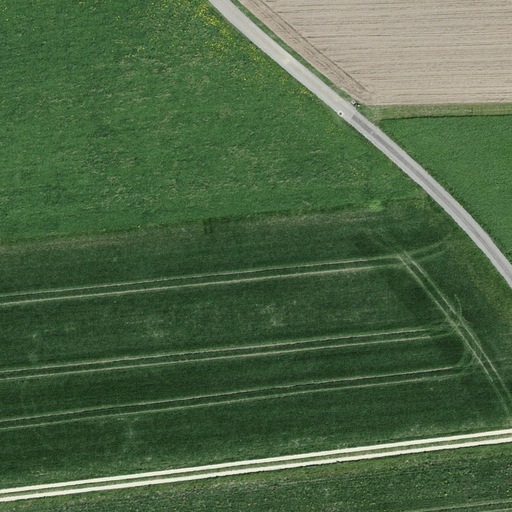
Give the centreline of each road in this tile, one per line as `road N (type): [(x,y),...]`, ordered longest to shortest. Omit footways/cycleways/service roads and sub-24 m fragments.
road 1 (track): [(0,497),(511,435)]
road 2 (unclassified): [(218,0),(413,168),(511,277)]
